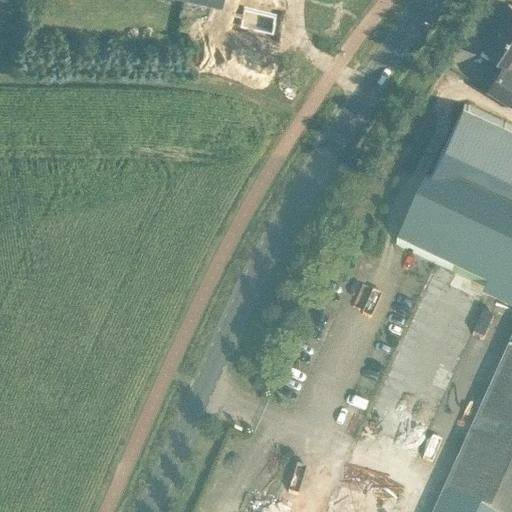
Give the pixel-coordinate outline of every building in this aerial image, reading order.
[(196,0),(216,4),(211,26),(193,22),(189,39),(208,43),(209,37),(232,42),(235,30),(255,35),(258,22),(263,23),(268,0),(196,0)] [(511,58),(511,56),(511,7),(507,5),(483,44),(507,58),(510,60),(511,58)] [(511,59),(511,58),(510,60),(507,58),(488,88),(511,103),(511,59)] [(511,511),(511,125),(483,111),(465,102),(395,248),(413,257),(452,275),(485,291),(511,303),(511,338),(433,511),(511,511)] [(294,511),(381,511),(396,478),(401,469),(429,406),(356,374),(294,511)]
